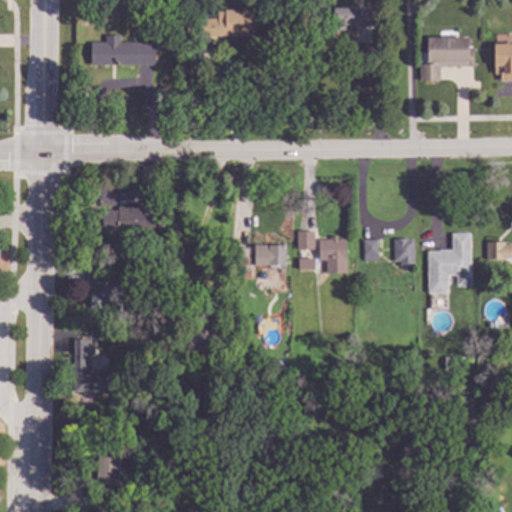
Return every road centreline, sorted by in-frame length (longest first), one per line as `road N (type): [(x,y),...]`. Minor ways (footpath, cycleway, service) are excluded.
road 1 (residential): [(40,155),(411,150)]
road 2 (residential): [(35,511),(40,155)]
road 3 (residential): [(40,155),(43,0)]
